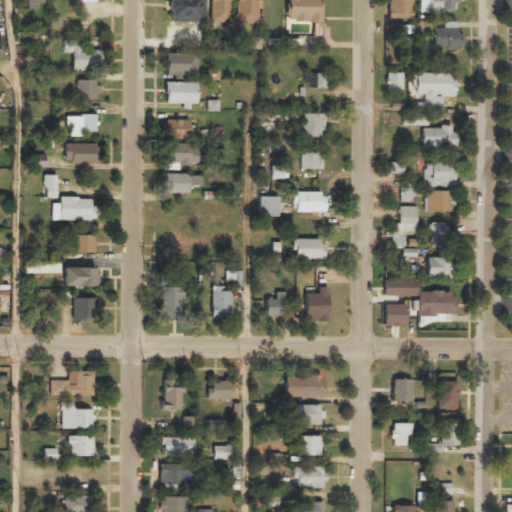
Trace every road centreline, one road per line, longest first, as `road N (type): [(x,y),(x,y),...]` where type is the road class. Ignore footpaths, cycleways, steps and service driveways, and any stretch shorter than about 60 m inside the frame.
road 1 (residential): [(136,0),(130,511)]
road 2 (residential): [(490,0),(486,511)]
road 3 (residential): [(364,0),(362,511)]
road 4 (residential): [(511,346),(0,345)]
